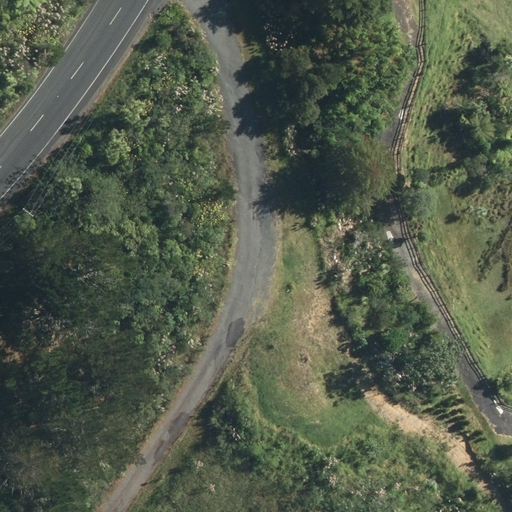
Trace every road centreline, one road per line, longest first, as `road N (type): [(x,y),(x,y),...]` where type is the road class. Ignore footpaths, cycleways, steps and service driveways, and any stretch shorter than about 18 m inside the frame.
road 1 (unknown): [(211,0),(250,139),(258,257),(221,367),(116,511)]
road 2 (secondary): [(0,169),(126,0)]
